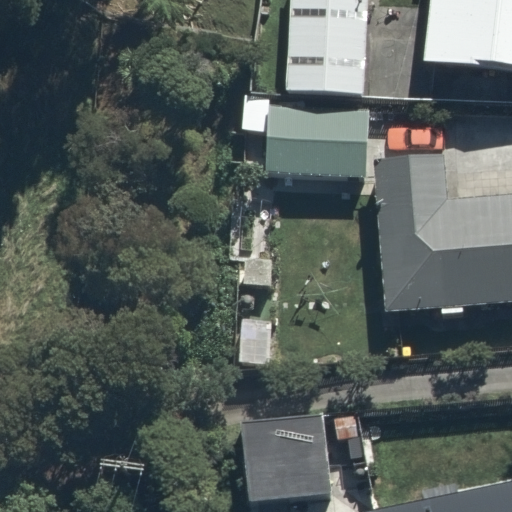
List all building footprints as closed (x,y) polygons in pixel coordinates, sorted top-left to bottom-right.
[(511,0),(436,0),(433,76),(511,80),(511,0)] [(369,22),(290,18),(287,68),(367,72),(369,22)] [(370,118),(271,114),(268,181),(368,185),(370,118)] [(444,169),(377,173),(385,325),(511,318),(511,201),(446,205),(444,169)] [(325,418),(238,424),(244,511),(331,505),(325,418)] [(511,511),(511,482),(385,511),(511,511)]
